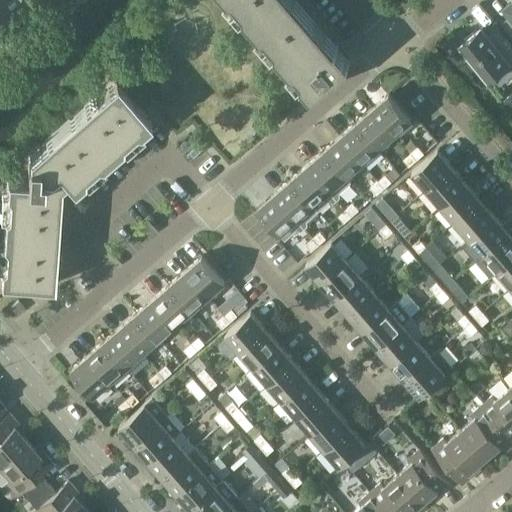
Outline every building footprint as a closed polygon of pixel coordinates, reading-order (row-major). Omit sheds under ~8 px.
[(245,14),(313,93),(350,61),(337,45),(333,48),(291,0),(236,0),(245,10),(245,14)] [(511,12),(501,21),(511,34),(511,0),(506,5),(511,12)] [(481,26),(461,41),(471,54),(468,56),(477,67),(480,65),(493,81),(511,67),(511,42),(497,25),(487,33),(481,26)] [(150,118),(115,77),(94,95),(97,99),(42,147),(39,144),(29,153),(28,159),(26,179),(7,178),(6,192),(9,196),(7,213),(4,216),(2,243),(5,246),(4,264),(0,267),(0,273),(0,280),(53,284),(55,257),(50,257),(55,183),(60,184),(66,178),(72,185),(150,118)] [(389,93),(372,108),(395,134),(412,119),(389,93)] [(372,108),(356,122),(378,148),(395,134),(372,108)] [(356,122),(339,136),(362,162),(378,148),(356,122)] [(339,136),(323,150),(346,176),(362,162),(339,136)] [(405,146),(411,152),(417,159),(424,153),(412,139),(405,146)] [(411,172),(426,189),(452,166),(437,149),(411,172)] [(323,150),(307,165),(337,199),(340,197),(340,191),(351,182),(346,176),(323,150)] [(417,159),(411,152),(403,159),(409,166),(417,159)] [(307,165),(290,179),(318,210),(330,200),(334,202),(337,199),(307,165)] [(426,189),(440,205),(466,182),(452,166),(426,189)] [(386,174),(378,180),(384,187),(392,181),(386,174)] [(290,179),(274,193),(304,228),(308,225),(307,220),(318,210),(290,179)] [(384,187),(378,180),(371,187),(377,194),(384,187)] [(440,205),(455,221),(481,199),(466,182),(440,205)] [(304,228),(274,193),(257,208),(285,239),(297,229),(302,230),(304,228)] [(455,221),(469,238),(495,215),(481,199),(455,221)] [(353,202),(345,209),(351,216),(359,209),(353,202)] [(384,212),(391,219),(398,213),(391,206),(384,212)] [(351,216),(345,209),(338,215),(344,222),(351,216)] [(398,213),(391,219),(397,227),(404,221),(398,213)] [(469,238),(482,253),(483,254),(509,231),(495,215),(469,238)] [(373,221),(379,229),(386,223),(379,216),(373,221)] [(386,223),(379,229),(386,236),(393,231),(386,223)] [(320,231),(313,237),(319,244),(326,238),(320,231)] [(497,270),(511,257),(511,235),(509,231),(483,254),(482,253),(475,259),(490,276),(497,270)] [(319,244),(313,237),(305,244),(311,251),(319,244)] [(412,244),(419,252),(426,246),(419,238),(412,244)] [(305,263),(320,280),(346,258),(331,241),(305,263)] [(426,246),(419,252),(425,259),(432,253),(426,246)] [(401,254),(408,261),(414,256),(408,248),(401,254)] [(202,255),(185,270),(208,296),(225,281),(202,255)] [(414,256),(408,261),(414,269),(421,263),(414,256)] [(511,257),(497,270),(511,286),(511,285),(511,257)] [(320,280),(334,297),(360,274),(346,258),(320,280)] [(185,270),(169,284),(192,310),(208,296),(185,270)] [(440,277),(447,285),(454,278),(448,271),(440,277)] [(334,297),(348,313),(374,291),(360,274),(334,297)] [(454,278),(447,285),(453,292),(461,286),(454,278)] [(430,287),(436,294),(443,289),(436,281),(430,287)] [(169,284),(153,298),(175,324),(192,310),(169,284)] [(443,289),(436,294),(442,301),(449,296),(443,289)] [(348,313),(363,329),(389,307),(388,307),(374,291),(348,313)] [(153,298),(136,312),(159,338),(175,324),(153,298)] [(363,329),(377,346),(403,323),(412,315),(398,299),(388,307),(389,307),(363,329)] [(10,307),(16,315),(24,308),(18,300),(10,307)] [(476,303),(466,312),(473,319),(482,311),(476,303)] [(231,308),(224,314),(230,321),(237,315),(231,308)] [(225,333),(239,350),(265,328),(251,311),(225,333)] [(482,311),(473,319),(488,336),(490,334),(482,325),(489,318),(482,311)] [(136,312),(120,326),(143,352),(159,338),(136,312)] [(457,320),(464,327),(473,319),(466,312),(457,320)] [(230,321),(224,314),(216,321),(222,328),(230,321)] [(473,319),(464,327),(470,334),(477,328),(486,338),(488,336),(473,319)] [(377,346),(391,362),(417,340),(403,323),(377,346)] [(120,326),(104,341),(126,367),(143,352),(120,326)] [(239,350),(254,367),(280,344),(265,328),(239,350)] [(199,336),(191,342),(197,349),(205,343),(199,336)] [(391,362),(405,378),(431,356),(430,355),(417,340),(391,362)] [(104,341),(87,355),(110,381),(126,367),(104,341)] [(197,349),(191,342),(184,349),(190,356),(197,349)] [(465,348),(469,353),(476,347),(471,342),(465,348)] [(254,367),(268,383),(294,361),(280,344),(254,367)] [(431,356),(405,378),(420,395),(454,366),(438,348),(430,355),(431,356)] [(110,381),(87,355),(70,370),(93,396),(110,381)] [(268,383),(282,399),(308,377),(294,361),(268,383)] [(166,364),(158,371),(164,378),(172,371),(166,364)] [(197,374),(204,381),(211,375),(205,367),(197,374)] [(164,378),(158,371),(149,378),(156,385),(164,378)] [(211,375),(204,381),(210,389),(217,382),(211,375)] [(186,383),(193,391),(199,385),(193,377),(186,383)] [(282,399),(296,416),(322,393),(308,377),(282,399)] [(199,385),(193,391),(199,398),(206,392),(199,385)] [(492,395),(482,404),(511,438),(511,389),(509,386),(495,398),(492,395)] [(122,394),(132,406),(139,400),(133,393),(127,398),(122,394)] [(296,416),(310,432),(336,410),(322,393),(296,416)] [(132,406),(122,394),(114,401),(124,412),(132,406)] [(119,425),(133,442),(167,413),(153,396),(119,425)] [(226,406),(232,414),(239,408),(233,400),(226,406)] [(474,416),(460,429),(485,457),(499,445),(502,449),(511,439),(511,438),(482,404),(471,413),(474,416)] [(239,408),(232,414),(239,421),(246,415),(239,408)] [(215,416),(221,423),(228,418),(221,410),(215,416)] [(310,432),(324,449),(350,426),(336,410),(310,432)] [(0,462),(26,440),(14,425),(18,422),(8,411),(0,418),(0,462)] [(133,442),(148,459),(174,436),(192,420),(188,415),(183,419),(182,424),(179,426),(167,413),(133,442)] [(228,418),(221,423),(228,431),(234,425),(228,418)] [(350,426),(324,449),(339,465),(365,443),(350,426)] [(485,457),(460,429),(446,441),(443,437),(432,447),(463,482),(474,473),(471,469),(485,457)] [(254,439),(260,446),(268,440),(261,433),(254,439)] [(148,459),(162,475),(187,452),(174,436),(148,459)] [(20,489),(28,498),(47,482),(39,472),(52,461),(42,450),(38,454),(26,440),(0,462),(0,466),(10,478),(6,481),(16,492),(20,489)] [(268,440),(260,446),(267,454),(274,448),(268,440)] [(246,458),(256,450),(249,442),(241,450),(244,454),(231,465),(234,469),(246,458)] [(162,475),(176,491),(208,464),(194,447),(187,452),(162,475)] [(411,461),(397,473),(422,502),(436,490),(439,493),(450,484),(419,448),(408,458),(411,461)] [(263,458),(256,450),(246,458),(253,466),(263,458)] [(353,453),(345,461),(353,471),(362,463),(353,453)] [(176,491),(190,508),(222,480),(208,464),(176,491)] [(282,472),(289,479),(296,473),(289,465),(282,472)] [(245,488),(250,494),(269,478),(266,474),(272,469),(270,466),(245,488)] [(296,473),(289,479),(295,487),(302,481),(296,473)] [(380,482),(370,491),(387,511),(410,511),(422,502),(397,473),(383,486),(380,482)] [(271,481),(278,488),(284,483),(278,475),(271,481)] [(80,511),(85,508),(73,494),(77,491),(68,480),(55,491),(47,482),(28,498),(35,508),(32,511),(80,511)] [(190,508),(193,511),(217,511),(236,496),(222,480),(190,508)] [(284,483),(278,488),(284,496),(291,490),(284,483)] [(362,504),(352,511),(387,511),(370,491),(359,500),(362,504)] [(217,511),(249,511),(236,496),(217,511)]
